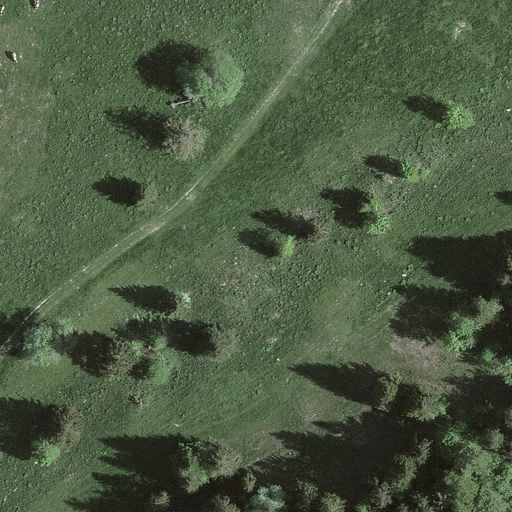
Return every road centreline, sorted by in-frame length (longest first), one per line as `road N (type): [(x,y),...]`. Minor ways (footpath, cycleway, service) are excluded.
road 1 (track): [(511,200),(423,298),(325,367),(148,467),(105,511)]
road 2 (track): [(0,349),(119,254),(234,144),(339,0)]
